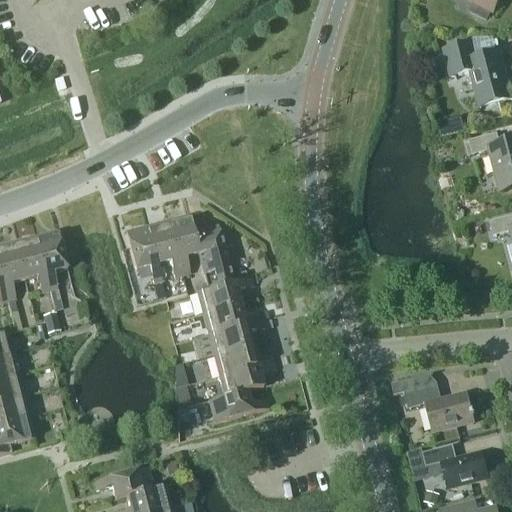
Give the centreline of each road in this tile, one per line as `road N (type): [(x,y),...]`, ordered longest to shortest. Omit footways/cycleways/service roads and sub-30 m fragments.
road 1 (tertiary): [(0,205),(104,164),(210,103),(312,96)]
road 2 (tertiary): [(346,355),(315,229),(312,96)]
road 3 (tertiary): [(386,511),(346,355)]
road 4 (residential): [(501,343),(346,355)]
